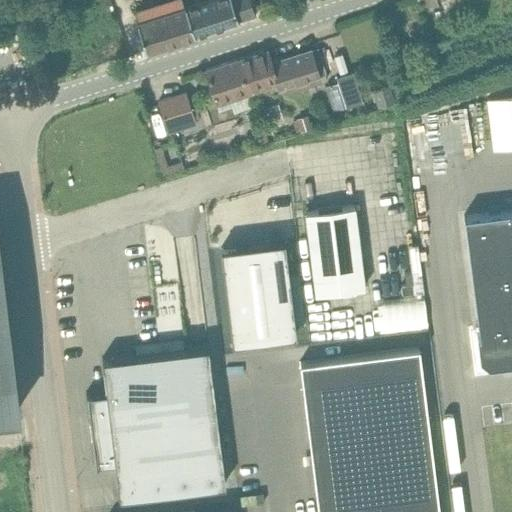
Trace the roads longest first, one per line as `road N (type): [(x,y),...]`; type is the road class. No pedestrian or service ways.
road 1 (unclassified): [(61,511),(10,116)]
road 2 (unclassified): [(361,0),(10,116)]
